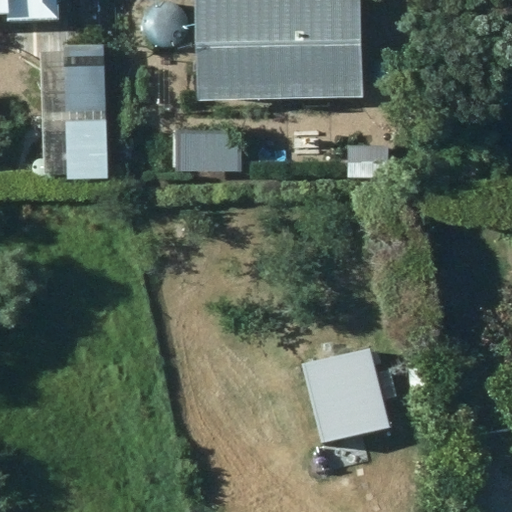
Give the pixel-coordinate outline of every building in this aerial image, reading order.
[(15,19),(71,17),(71,0),(0,0),(0,13),(14,13),(15,19)] [(340,95),(372,95),(371,0),(212,0),(214,96),(315,95),(315,104),(340,104),(340,95)] [(104,44),(72,44),(71,67),(103,70),(104,44)] [(17,165),(51,165),(50,132),(16,133),(17,165)] [(304,402),(323,478),(388,462),(369,386),(304,402)]
